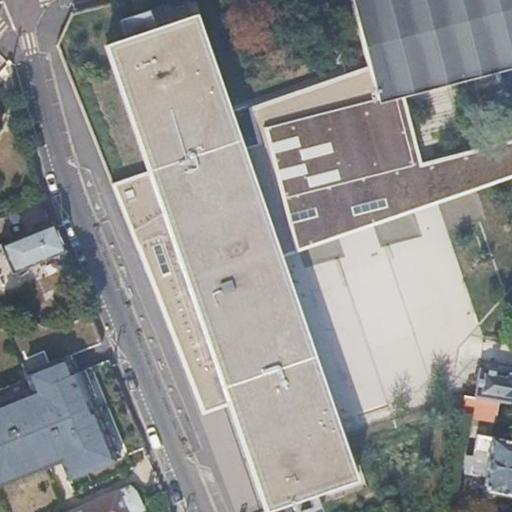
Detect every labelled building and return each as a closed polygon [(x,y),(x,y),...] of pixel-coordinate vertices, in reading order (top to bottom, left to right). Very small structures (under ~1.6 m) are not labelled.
[(191,23),(185,13),(93,43),(259,510),(354,481),(272,253),(511,171),(511,0),(345,0),(369,92),(356,71),(248,108),(256,145),(239,149),(191,23)] [(31,282),(71,266),(60,241),(54,225),(0,247),(0,280),(26,270),(31,282)] [(86,330),(90,315),(78,316),(74,320),(76,330),(86,330)] [(64,486),(124,452),(89,366),(72,379),(63,354),(20,369),(27,391),(0,402),(0,485),(49,464),(64,486)] [(497,402),(511,404),(511,374),(479,369),(474,398),(496,402),(497,402)] [(497,402),(496,402),(474,398),(463,396),(460,414),(494,420),(497,402)] [(480,489),(480,492),(511,497),(511,441),(474,435),(470,457),(465,456),(462,473),(483,477),(481,486),(478,485),(478,488),(480,489)] [(139,511),(143,511),(134,491),(128,481),(60,511),(139,511)]
